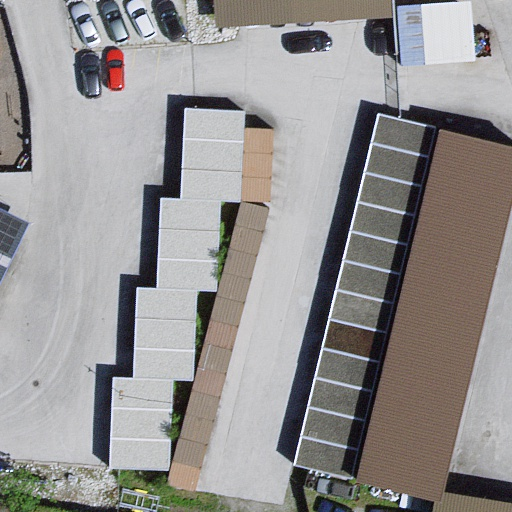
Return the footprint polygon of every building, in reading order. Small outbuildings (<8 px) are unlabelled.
[(401,0),(404,55),(478,52),(475,0),(401,0)] [(213,287),(177,478),(284,498),(306,387),(238,374),(288,115),(194,97),(176,189),(172,189),(155,276),(213,287)] [(433,511),(511,511),(511,490),(459,482),(511,155),(511,127),(367,105),(309,464),(438,485),(433,511)] [(0,286),(32,222),(0,206),(0,286)] [(116,460),(176,462),(179,341),(144,340),(143,369),(118,369),(116,460)]
